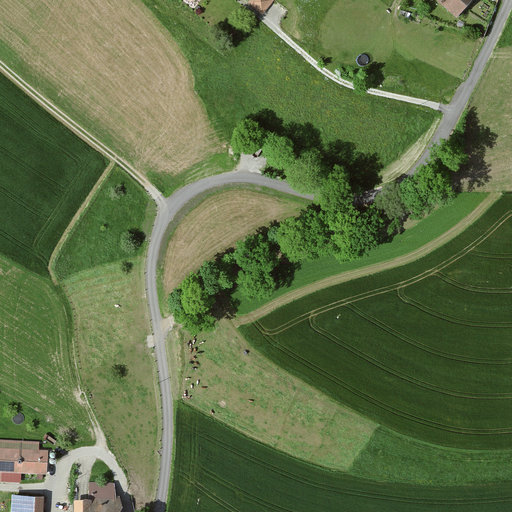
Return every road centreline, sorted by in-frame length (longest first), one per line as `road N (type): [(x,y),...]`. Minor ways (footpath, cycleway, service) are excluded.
road 1 (residential): [(509,0),(441,139),(397,185),(333,198),(230,177),(200,185),(168,214),(150,272),(167,426),(158,511)]
road 2 (track): [(157,332),(272,246),(399,215),(448,174)]
road 3 (track): [(82,494),(99,433),(50,275)]
road 4 (track): [(168,214),(154,192),(0,65)]
